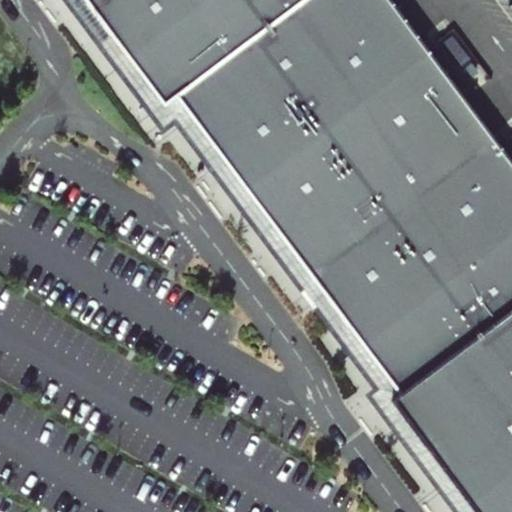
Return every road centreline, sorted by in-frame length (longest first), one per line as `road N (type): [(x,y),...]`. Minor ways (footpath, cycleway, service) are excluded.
road 1 (residential): [(402,511),(335,422),(298,355),(172,188),(93,127)]
road 2 (residential): [(93,127),(12,0)]
